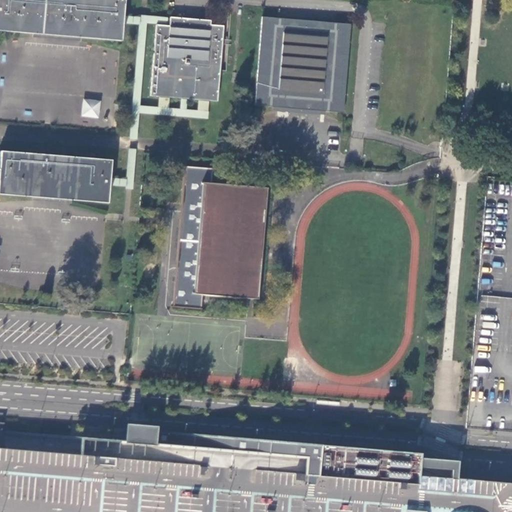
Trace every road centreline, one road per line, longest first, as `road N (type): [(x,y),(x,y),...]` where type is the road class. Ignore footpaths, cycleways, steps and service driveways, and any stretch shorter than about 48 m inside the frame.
road 1 (residential): [(511,444),(465,440),(415,420),(0,387)]
road 2 (residential): [(0,405),(413,438),(462,456),(511,460)]
